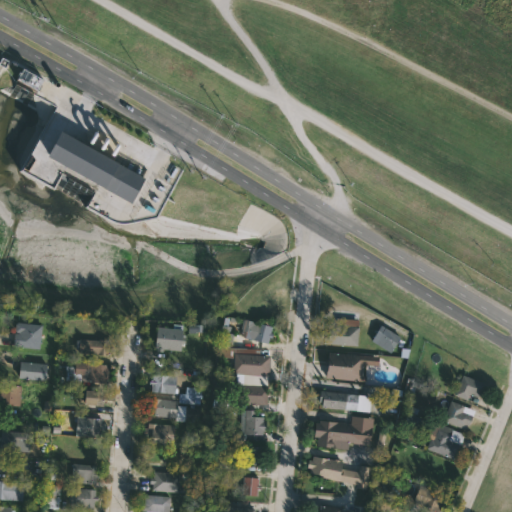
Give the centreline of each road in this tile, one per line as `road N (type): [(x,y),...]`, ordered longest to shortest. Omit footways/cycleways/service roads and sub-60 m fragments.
road 1 (tertiary): [(0,34),(511,344)]
road 2 (tertiary): [(511,325),(0,15)]
road 3 (track): [(102,0),(511,228)]
road 4 (residential): [(282,511),(309,250),(333,216)]
road 5 (track): [(213,0),(264,66),(334,184),(333,216)]
road 6 (residential): [(121,511),(138,322)]
road 7 (residential): [(511,392),(466,511)]
